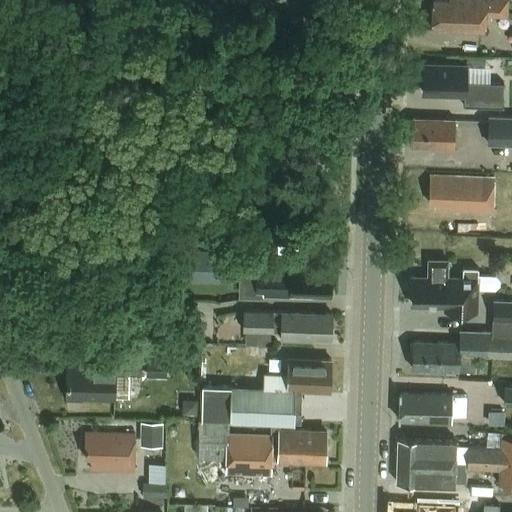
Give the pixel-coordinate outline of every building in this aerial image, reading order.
[(430,0),(429,26),(453,27),(453,31),(483,32),(484,15),(505,16),(505,0),(430,0)] [(466,67),(423,65),(422,93),(464,94),(463,106),(501,108),(502,83),(466,82),(466,67)] [(511,116),(488,116),(487,145),(511,145),(511,116)] [(455,119),(411,118),(410,146),(454,147),(455,119)] [(492,211),(493,177),(430,175),(429,203),(435,203),(435,209),(492,211)] [(176,252),(176,280),(223,281),(224,253),(176,252)] [(476,310),(477,291),(496,291),(500,287),(500,282),(496,277),(477,277),(477,267),(462,267),(462,277),(446,277),(447,260),(428,259),(428,276),(410,276),(409,288),(412,288),(412,304),(445,305),(444,309),(476,310)] [(330,294),(331,272),(310,271),(310,269),(256,267),(256,290),(262,290),(262,295),(309,296),(309,293),(330,294)] [(511,300),(494,299),(493,318),(511,318),(511,300)] [(173,304),(172,335),(196,336),(197,305),(173,304)] [(331,338),(331,313),(243,310),(243,330),(280,331),(280,339),(308,339),(311,337),(331,338)] [(511,357),(511,333),(459,331),(459,342),(413,341),(413,343),(410,343),(409,353),(412,353),(412,369),(430,369),(430,372),(444,372),(444,370),(475,371),(475,357),(492,358),(492,357),(511,357)] [(85,366),(67,366),(66,397),(114,399),(114,374),(140,374),(140,350),(86,349),(85,366)] [(329,390),(330,359),(287,357),(287,359),(287,374),(263,374),(263,388),(295,389),(329,390)] [(147,359),(146,377),(166,378),(166,359),(147,359)] [(295,389),(263,388),(231,386),(202,385),(201,419),(199,419),(198,424),(279,426),(279,422),(294,423),(295,389)] [(451,422),(452,412),(452,393),(399,392),(398,420),(451,422)] [(196,415),(197,400),(181,399),(181,414),(196,415)] [(140,447),(162,447),(162,423),(140,423),(140,447)] [(279,428),(279,426),(198,424),(197,457),(226,457),(226,479),(242,479),(242,474),(270,474),(271,443),(277,443),(277,459),(294,460),(296,462),(304,462),(308,458),(325,459),(326,431),(310,431),(310,429),(279,428)] [(134,472),(134,433),(85,432),(84,458),(91,458),(90,470),(122,471),(122,472),(134,472)] [(498,495),(511,495),(511,436),(500,437),(500,447),(467,446),(466,468),(499,469),(498,495)] [(456,440),(398,438),(397,460),(455,462),(456,440)] [(454,484),(455,462),(397,460),(396,483),(454,484)] [(168,479),(167,461),(151,462),(152,480),(168,479)] [(141,498),(165,498),(165,483),(141,483),(141,498)] [(453,511),(454,503),(418,502),(417,510),(395,509),(395,511),(453,511)]
